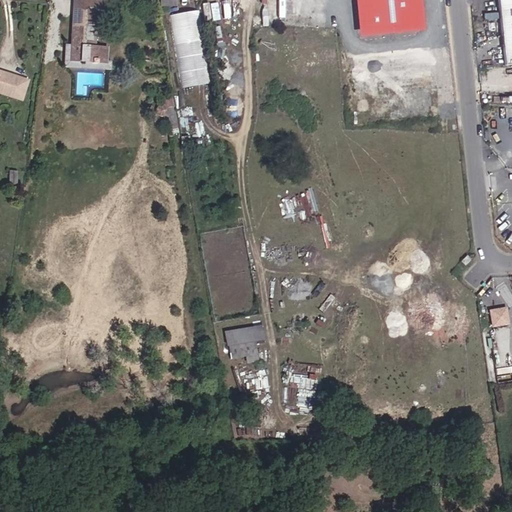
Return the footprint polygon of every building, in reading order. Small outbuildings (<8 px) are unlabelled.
[(63,67),(111,70),(112,60),(108,60),(109,45),(96,44),(99,0),(74,0),(71,43),(65,42),(63,67)] [(349,0),(352,36),(419,30),(416,0),(349,0)] [(511,63),(511,0),(497,0),(505,65),(511,63)] [(207,21),(221,18),(218,1),(204,4),(207,21)] [(203,9),(175,12),(185,86),(205,83),(198,26),(205,25),(203,9)] [(0,91),(20,98),(27,78),(0,68),(0,91)] [(16,182),(17,172),(7,172),(6,182),(16,182)] [(465,265),(471,259),(467,256),(461,262),(465,265)] [(507,323),(505,309),(490,311),(492,326),(507,323)] [(263,324),(224,330),(228,359),(245,356),(246,362),(258,360),(256,341),(266,340),(263,324)] [(306,386),(308,378),(299,375),(292,398),(297,399),(302,385),(306,386)]
